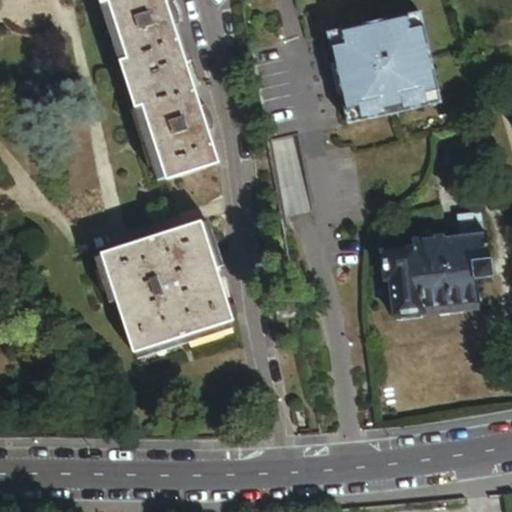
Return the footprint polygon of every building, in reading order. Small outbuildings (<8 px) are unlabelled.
[(99,0),(102,8),(110,5),(127,61),(119,64),(135,111),(142,108),(165,179),(166,182),(219,165),(208,130),(201,108),(176,28),(168,4),(166,0),(99,0)] [(168,4),(176,28),(179,27),(179,26),(180,25),(180,21),(179,20),(179,17),(177,11),(177,10),(176,9),(173,4),(171,3),(168,4)] [(102,8),(119,64),(127,61),(110,5),(102,8)] [(395,113),(396,118),(404,116),(402,111),(445,101),(422,10),(331,33),(353,124),(395,113)] [(201,108),(208,130),(212,129),(212,128),(212,123),(212,122),(212,121),(210,115),(209,113),(208,112),(208,111),(207,110),(205,107),(201,108)] [(157,181),(165,179),(142,108),(135,111),(157,181)] [(504,164),(497,140),(478,145),(486,169),(504,164)] [(426,308),(482,300),(479,281),(496,278),(494,261),(491,261),(488,236),(484,237),(481,215),(458,219),(461,240),(445,242),(444,238),(415,242),(416,247),(383,252),(387,282),(391,281),(396,318),(427,314),(426,308)] [(101,254),(102,257),(116,302),(132,353),(134,352),(231,322),(233,321),(217,271),(203,225),(202,222),(101,254)] [(209,223),(203,225),(217,271),(224,269),(209,223)] [(116,302),(102,257),(95,259),(109,304),(116,302)] [(277,320),(299,316),(295,296),(273,300),(277,320)] [(483,309),(482,300),(426,308),(427,314),(427,317),(483,309)] [(233,330),(231,322),(134,352),(137,360),(233,330)]
